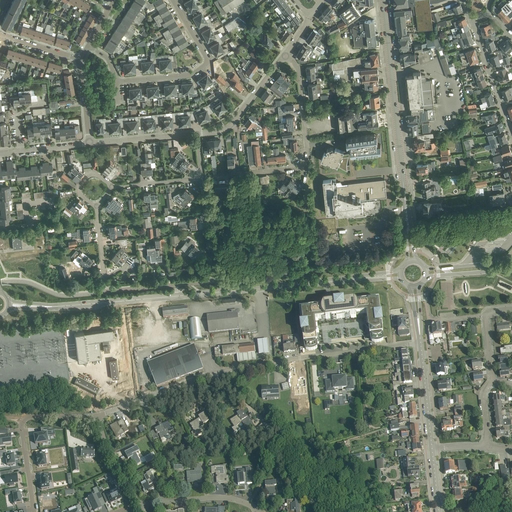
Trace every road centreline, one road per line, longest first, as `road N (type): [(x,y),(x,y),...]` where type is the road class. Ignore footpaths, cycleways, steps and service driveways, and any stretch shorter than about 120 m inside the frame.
road 1 (tertiary): [(43,306),(400,274)]
road 2 (residential): [(100,417),(212,373),(420,343)]
road 3 (tertiary): [(411,261),(382,0)]
road 4 (residential): [(201,178),(305,163),(297,67),(283,54)]
road 5 (residential): [(261,511),(224,497),(138,503),(100,417)]
road 6 (residential): [(106,291),(212,280),(201,178)]
road 7 (residential): [(100,417),(24,419),(34,511)]
road 8 (residential): [(172,0),(206,64),(191,75),(115,80)]
road 9 (residential): [(511,136),(470,18)]
road 10 (residential): [(198,134),(229,125),(283,54)]
